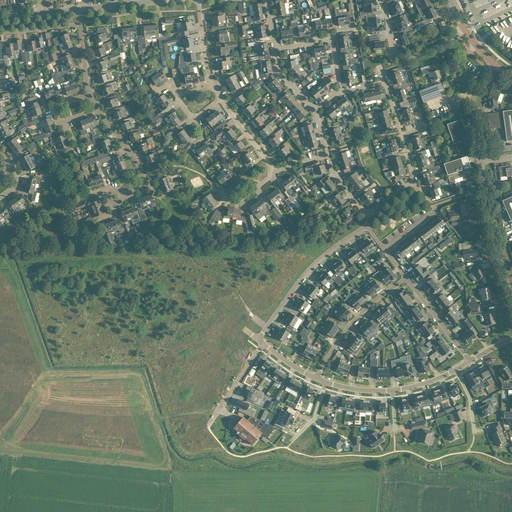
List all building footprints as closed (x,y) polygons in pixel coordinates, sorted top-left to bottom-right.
[(394,4),(389,6),(392,11),(400,7),(398,2),(401,1),(400,0),(395,0),(393,1),(394,4)] [(417,9),(419,13),(425,9),(428,8),(427,6),(430,4),(429,1),(430,1),(429,0),(418,0),(421,5),(420,6),(421,7),(417,9)] [(289,5),(276,7),(278,16),(286,15),(285,9),(289,8),(289,5)] [(376,12),(375,6),(366,7),(367,12),(366,12),(360,12),(360,13),(360,17),(361,17),(365,16),(373,15),(372,12),(376,12)] [(343,17),(342,12),(337,13),(336,10),(336,7),(332,8),(334,16),(337,16),(338,26),(344,25),(343,17)] [(391,11),(394,16),(399,14),(402,12),(400,7),(391,11)] [(436,16),(437,15),(435,12),(434,12),(432,8),(429,10),(428,8),(425,9),(419,13),(421,17),(425,15),(427,20),(417,24),(417,23),(415,24),(417,28),(429,23),(427,21),(430,19),(436,16)] [(213,23),(212,23),(212,29),(217,29),(219,28),(227,28),(226,16),(228,16),(228,17),(238,16),(238,15),(237,11),(228,12),(224,12),(218,13),(219,17),(213,17),(213,23)] [(251,22),(247,22),(248,25),(254,24),(259,23),(258,21),(263,20),(262,14),(254,16),(250,16),(251,22)] [(373,15),(365,16),(366,22),(371,21),(372,26),(381,25),(380,19),(376,19),(376,15),(373,15)] [(309,24),(303,25),(304,28),(305,36),(311,35),(310,32),(313,31),(312,28),(312,23),(311,19),(308,19),(309,24)] [(394,22),(397,27),(405,23),(403,19),(400,20),(394,22)] [(446,33),(446,31),(450,29),(447,23),(445,24),(444,21),(438,24),(438,25),(434,27),(438,35),(443,33),(444,34),(446,33)] [(177,29),(179,35),(176,35),(176,38),(179,37),(188,35),(186,36),(185,31),(192,30),(190,23),(181,24),(182,28),(177,29)] [(397,27),(399,32),(407,28),(405,23),(397,27)] [(429,23),(417,28),(415,29),(416,31),(418,30),(418,29),(419,28),(421,33),(434,28),(431,23),(429,24),(429,23)] [(381,25),(372,26),(371,26),(372,32),(372,35),(378,34),(378,31),(382,31),(381,25)] [(152,39),(150,26),(144,27),(145,39),(152,39)] [(157,26),(150,26),(152,39),(159,38),(157,26)] [(136,28),(129,29),(130,40),(134,39),(134,42),(137,41),(136,28)] [(108,35),(108,34),(106,29),(99,31),(100,35),(95,37),(97,44),(102,42),(107,40),(105,36),(108,35)] [(130,40),(129,29),(122,29),(123,44),(126,44),(126,40),(130,40)] [(221,35),(215,35),(215,42),(220,42),(223,41),(223,42),(224,42),(229,41),(229,37),(227,37),(227,31),(225,31),(220,32),(221,35)] [(247,40),(248,43),(256,42),(255,39),(266,38),(265,31),(254,33),(255,39),(247,40)] [(55,46),(63,43),(70,41),(68,34),(53,39),(55,46)] [(403,46),(409,44),(405,34),(400,36),(403,46)] [(339,37),(340,43),(348,42),(348,39),(350,38),(349,35),(347,35),(347,36),(339,37)] [(39,41),(35,41),(36,51),(44,50),(43,43),(42,38),(39,38),(39,41)] [(192,38),(187,39),(183,40),(180,41),(181,43),(184,43),(185,48),(194,47),(192,38)] [(17,43),(13,43),(14,55),(19,54),(19,53),(22,53),(20,40),(17,40),(17,43)] [(36,51),(35,41),(32,41),(32,44),(28,45),(28,50),(28,52),(33,52),(33,54),(36,54),(36,51)] [(70,41),(63,43),(64,47),(60,48),(61,51),(65,50),(72,47),(70,41)] [(345,48),(346,51),(353,50),(353,47),(352,47),(352,41),(348,42),(340,43),(339,44),(340,47),(341,47),(341,49),(345,48)] [(15,56),(14,55),(13,43),(10,44),(10,47),(6,47),(7,54),(10,54),(10,57),(15,56)] [(107,43),(104,44),(99,46),(100,49),(95,51),(98,57),(106,54),(104,49),(109,48),(107,43)] [(217,55),(217,56),(222,56),(229,55),(229,51),(228,48),(238,47),(238,43),(228,44),(226,44),(221,44),(221,48),(216,48),(216,52),(215,52),(215,55),(216,55),(217,55)] [(120,52),(116,54),(109,56),(110,60),(116,58),(116,59),(121,58),(120,53),(123,53),(122,44),(119,44),(120,48),(120,52)] [(379,44),(369,45),(370,49),(373,48),(373,55),(381,54),(381,53),(384,53),(384,52),(384,49),(383,47),(379,47),(379,44)] [(321,60),(319,48),(314,49),(315,55),(312,55),(313,63),(316,62),(316,61),(321,60)] [(249,61),(252,61),(253,61),(264,59),(264,56),(269,55),(268,49),(257,51),(258,56),(249,58),(249,61)] [(341,55),(342,61),(354,59),(354,56),(353,53),(354,53),(353,50),(346,51),(346,54),(341,55)] [(186,51),(182,52),(179,53),(181,64),(195,61),(194,53),(187,55),(186,51)] [(60,58),(63,65),(72,61),(70,55),(60,58)] [(48,59),(48,65),(52,63),(51,62),(56,60),(58,60),(56,56),(48,59)] [(231,69),(230,65),(229,58),(222,58),(223,62),(218,63),(218,70),(227,69),(231,69)] [(253,63),(261,62),(262,68),(271,67),(270,61),(265,62),(264,59),(253,61),(253,63)] [(286,62),(287,70),(296,65),(295,61),(293,61),(293,59),(288,60),(288,62),(286,62)] [(348,65),(349,68),(357,67),(360,66),(359,64),(359,63),(355,64),(354,59),(342,61),(343,66),(348,65)] [(107,60),(101,62),(97,64),(99,71),(107,68),(105,64),(108,63),(107,60)] [(62,71),(57,73),(56,72),(57,71),(55,67),(53,68),(54,68),(55,72),(57,77),(61,76),(63,75),(66,74),(70,72),(69,69),(75,67),(74,66),(75,66),(74,62),(72,62),(72,61),(63,65),(65,70),(62,71)] [(189,69),(190,71),(190,75),(192,83),(195,83),(196,84),(199,84),(196,72),(194,72),(194,70),(195,69),(195,68),(196,67),(196,64),(189,66),(189,69)] [(287,70),(292,75),(299,69),(296,65),(287,70)] [(420,68),(421,71),(423,75),(432,71),(429,65),(420,68)] [(262,68),(258,69),(259,77),(258,78),(258,79),(250,81),(252,86),(264,81),(267,79),(267,77),(267,74),(272,73),(271,67),(262,68)] [(344,72),(345,78),(353,77),(352,71),(358,70),(357,67),(349,68),(349,71),(344,72)] [(390,74),(391,79),(403,76),(401,70),(402,70),(401,67),(394,69),(395,72),(390,74)] [(299,69),(292,75),(296,79),(299,77),(302,80),(307,75),(304,71),(302,73),(299,69)] [(109,70),(106,71),(102,73),(103,75),(98,77),(100,84),(110,80),(108,77),(111,75),(109,70)] [(242,70),(239,72),(238,73),(244,85),(246,84),(243,78),(246,77),(242,70)] [(423,90),(419,91),(423,103),(427,101),(440,96),(445,94),(441,83),(440,83),(438,79),(440,78),(438,70),(431,73),(433,77),(430,78),(433,86),(423,90)] [(162,71),(157,75),(161,81),(166,77),(162,71)] [(190,75),(190,71),(183,73),(185,81),(180,82),(181,87),(186,86),(189,85),(189,84),(192,83),(190,75)] [(161,81),(157,75),(154,72),(149,75),(148,74),(145,76),(150,83),(153,81),(156,85),(161,81)] [(233,76),(230,77),(226,80),(232,92),(240,88),(233,76)] [(399,83),(400,86),(407,84),(406,81),(405,81),(403,76),(391,79),(393,85),(399,83)] [(328,77),(323,81),(329,88),(334,85),(328,77)] [(79,93),(79,92),(80,91),(75,79),(69,81),(70,84),(74,94),(76,93),(76,94),(79,93)] [(263,86),(269,92),(279,83),(275,79),(271,83),(269,81),(263,86)] [(324,82),(320,85),(325,92),(329,88),(323,81),(324,82)] [(115,82),(111,83),(107,85),(108,88),(102,90),(105,96),(109,95),(114,93),(113,90),(116,89),(114,85),(116,85),(115,82)] [(54,88),(51,89),(53,96),(60,94),(57,87),(56,83),(53,84),(54,88)] [(279,83),(269,92),(275,99),(281,94),(279,91),(283,88),(279,83)] [(315,89),(320,95),(325,92),(320,85),(317,83),(313,86),(315,89)] [(397,97),(405,95),(408,94),(406,88),(409,86),(408,83),(407,84),(400,86),(399,87),(400,90),(396,92),(397,97)] [(74,94),(70,84),(64,87),(67,96),(74,94)] [(315,89),(313,86),(308,89),(316,99),(320,95),(315,89)] [(53,96),(51,89),(47,91),(45,87),(42,88),(44,92),(46,99),(53,96)] [(489,98),(489,100),(490,109),(498,108),(497,101),(498,101),(501,93),(497,91),(492,89),(489,98)] [(243,90),(241,92),(237,95),(239,97),(235,100),(236,102),(235,103),(238,106),(239,105),(239,106),(243,103),(246,101),(243,97),(246,95),(243,90)] [(284,103),(285,102),(292,97),(287,92),(283,96),(282,95),(278,99),(279,100),(280,99),(284,103)] [(370,101),(368,93),(363,94),(364,97),(360,98),(362,105),(366,104),(365,102),(370,101)] [(118,94),(115,96),(110,98),(112,97),(113,100),(107,102),(109,109),(118,105),(117,102),(121,101),(118,94)] [(157,100),(161,105),(166,100),(163,95),(157,100)] [(403,106),(405,105),(411,103),(416,101),(415,97),(406,100),(405,95),(397,97),(399,103),(402,102),(403,106)] [(285,102),(289,107),(296,101),(292,97),(285,102)] [(28,112),(31,111),(31,109),(39,106),(37,102),(33,104),(32,99),(33,99),(33,98),(27,100),(28,102),(26,103),(28,108),(28,112)] [(344,98),(339,101),(345,108),(346,110),(349,113),(353,109),(351,106),(349,104),(348,103),(350,102),(348,99),(346,101),(344,98)] [(164,110),(166,113),(169,111),(167,108),(170,105),(166,100),(161,105),(164,110)] [(289,107),(293,111),(300,105),(296,101),(289,107)] [(339,101),(335,105),(340,111),(342,113),(342,114),(346,110),(345,108),(339,101)] [(243,111),(245,113),(244,114),(246,116),(247,116),(248,117),(254,112),(252,108),(255,106),(253,103),(250,106),(247,108),(243,111)] [(402,111),(404,116),(414,113),(411,103),(405,105),(406,109),(402,111)] [(335,104),(330,108),(331,108),(336,115),(336,114),(340,111),(340,112),(340,111),(335,105),(335,104)] [(293,111),(297,115),(304,109),(300,105),(293,111)] [(31,109),(31,111),(33,115),(30,116),(32,120),(38,118),(37,116),(42,114),(39,106),(31,109)] [(126,111),(124,106),(118,108),(119,111),(113,113),(114,116),(115,120),(116,120),(124,117),(126,116),(125,112),(126,111)] [(271,116),(273,118),(275,117),(267,106),(261,110),(264,113),(268,110),(272,116),(271,116)] [(331,108),(326,112),(328,115),(327,116),(329,119),(331,117),(331,119),(336,115),(331,108)] [(304,109),(297,115),(296,116),(300,120),(299,121),(301,123),(301,122),(305,119),(304,118),(307,114),(308,114),(304,109)] [(376,119),(378,118),(388,115),(387,110),(375,113),(376,119)] [(490,114),(488,116),(490,127),(492,129),(505,127),(507,142),(511,141),(511,110),(503,111),(503,112),(490,114)] [(167,117),(171,122),(177,118),(173,113),(171,114),(169,111),(166,113),(163,115),(165,118),(167,117)] [(215,123),(218,121),(222,118),(217,111),(206,120),(211,126),(215,123)] [(414,113),(404,116),(405,122),(408,121),(410,125),(417,122),(414,113)] [(151,119),(154,123),(161,118),(158,114),(151,119)] [(266,120),(264,117),(262,114),(259,117),(259,116),(251,122),(253,124),(253,125),(254,127),(255,127),(256,128),(259,125),(260,125),(262,123),(266,120)] [(133,117),(129,118),(125,120),(126,123),(121,125),(123,131),(133,127),(131,124),(135,122),(133,117)] [(264,138),(268,135),(270,133),(273,131),(271,128),(269,125),(271,124),(272,124),(277,120),(275,117),(273,118),(266,124),(267,126),(266,128),(266,127),(259,132),(261,135),(260,135),(263,138),(264,138)] [(50,118),(42,121),(45,127),(53,125),(50,118)] [(92,118),(86,120),(89,128),(90,131),(96,128),(95,126),(92,118)] [(177,118),(171,122),(175,127),(181,123),(177,118)] [(0,123),(0,131),(7,127),(6,124),(9,122),(7,119),(0,123)] [(89,128),(86,120),(80,122),(81,125),(78,126),(81,135),(88,133),(86,129),(89,128)] [(449,148),(452,156),(465,152),(470,150),(467,142),(466,140),(468,139),(461,120),(447,124),(448,129),(454,146),(449,148)] [(213,130),(215,131),(226,123),(225,121),(213,130)] [(329,130),(331,136),(338,134),(341,133),(339,124),(339,122),(333,123),(334,126),(332,126),(333,129),(329,130)] [(303,127),(305,132),(313,130),(311,124),(308,125),(307,123),(304,124),(305,126),(303,127)] [(53,125),(45,127),(47,134),(55,131),(53,125)] [(7,127),(0,131),(3,138),(7,135),(9,135),(10,136),(11,136),(11,135),(12,135),(13,135),(13,134),(14,134),(14,133),(14,132),(15,132),(14,132),(13,129),(9,131),(7,127)] [(142,128),(138,129),(133,131),(134,133),(129,135),(132,142),(141,138),(140,135),(144,133),(142,128)] [(231,129),(226,133),(225,130),(223,131),(221,128),(212,135),(216,141),(221,137),(224,141),(226,144),(236,136),(235,135),(236,134),(234,132),(233,132),(231,129)] [(307,137),(307,138),(315,135),(314,129),(313,130),(305,132),(306,132),(307,137)] [(164,136),(166,139),(171,135),(174,132),(172,130),(169,133),(164,136)] [(181,140),(187,135),(183,130),(177,135),(174,137),(178,142),(181,140)] [(338,134),(331,136),(332,142),(334,141),(335,144),(337,143),(337,144),(342,143),(344,142),(343,138),(347,137),(346,131),(341,133),(338,134)] [(277,132),(276,133),(272,136),(274,138),(269,142),(274,148),(281,142),(278,139),(281,137),(277,132)] [(411,139),(413,145),(424,141),(423,138),(420,139),(419,137),(422,136),(421,133),(412,135),(412,136),(413,135),(414,138),(411,139)] [(56,140),(58,144),(66,141),(64,135),(58,137),(58,135),(52,137),(53,141),(56,140)] [(187,135),(181,140),(185,145),(191,140),(187,135)] [(8,143),(12,149),(19,144),(16,141),(19,139),(17,136),(8,143)] [(386,148),(389,147),(397,145),(395,139),(391,140),(390,137),(384,139),(386,148)] [(142,144),(138,146),(140,153),(145,151),(149,149),(148,145),(152,144),(150,138),(142,141),(143,144),(142,144)] [(108,139),(97,143),(99,149),(110,145),(108,139)] [(316,140),(308,143),(310,148),(311,148),(312,150),(315,149),(315,147),(318,146),(316,140)] [(66,141),(58,144),(55,145),(56,149),(56,148),(57,151),(59,154),(62,153),(70,150),(69,150),(68,150),(67,147),(68,147),(66,141)] [(232,152),(232,151),(234,154),(237,152),(238,152),(244,147),(240,142),(236,144),(234,141),(227,146),(232,152)] [(424,141),(413,145),(415,151),(423,148),(422,145),(425,144),(424,141)] [(286,142),(284,144),(280,147),(282,149),(278,153),(282,159),(290,153),(287,149),(290,147),(286,142)] [(37,143),(32,147),(28,149),(30,152),(34,149),(38,145),(37,143)] [(19,144),(12,149),(16,155),(26,147),(24,145),(21,147),(19,144)] [(165,146),(164,147),(157,149),(158,153),(159,153),(168,150),(172,148),(170,144),(165,146)] [(211,155),(216,152),(212,146),(209,148),(206,144),(201,148),(208,157),(208,158),(211,155)] [(95,162),(99,160),(108,157),(107,157),(106,153),(112,151),(110,145),(99,149),(101,155),(85,160),(84,160),(80,168),(83,166),(95,162)] [(384,157),(388,156),(395,154),(394,151),(398,150),(398,148),(398,146),(397,146),(397,145),(389,147),(391,152),(384,154),(384,157)] [(201,148),(196,152),(198,154),(195,156),(199,162),(202,160),(203,161),(208,157),(201,148)] [(148,163),(156,160),(161,159),(159,153),(158,153),(157,149),(152,151),(153,154),(146,157),(148,163)] [(416,157),(418,163),(428,159),(425,150),(419,152),(420,155),(416,157)] [(338,154),(339,160),(346,158),(347,158),(346,152),(338,154)] [(20,159),(24,165),(31,161),(29,158),(33,156),(31,153),(20,159)] [(245,155),(242,157),(246,162),(244,164),(246,166),(247,167),(249,166),(248,164),(254,160),(253,159),(254,158),(252,155),(251,156),(248,153),(245,155)] [(111,162),(113,162),(114,165),(123,161),(121,155),(109,160),(109,161),(110,162),(111,162)] [(392,165),(393,164),(401,162),(400,158),(399,158),(399,156),(394,158),(390,159),(392,165)] [(338,160),(340,165),(351,162),(349,157),(347,158),(346,158),(339,160),(338,160)] [(444,164),(447,175),(450,184),(454,183),(455,184),(464,180),(465,181),(472,179),(473,178),(473,177),(474,177),(474,176),(473,175),(472,172),(472,173),(466,157),(444,164)] [(427,166),(428,169),(434,167),(433,164),(430,164),(428,159),(418,163),(420,168),(427,166)] [(31,161),(24,165),(27,171),(38,166),(36,163),(33,165),(31,161)] [(123,161),(114,165),(116,170),(112,171),(114,176),(121,174),(120,171),(126,169),(123,161)] [(319,161),(303,166),(302,166),(304,172),(313,170),(316,169),(318,175),(326,173),(324,165),(320,166),(319,161)] [(351,162),(340,165),(341,171),(349,168),(352,167),(351,162)] [(421,174),(423,180),(434,176),(433,174),(434,173),(433,171),(439,168),(442,167),(442,164),(441,162),(440,163),(440,165),(438,165),(434,167),(428,169),(429,172),(421,174)] [(499,167),(500,177),(507,176),(507,177),(511,177),(511,167),(508,168),(508,165),(499,167)] [(403,174),(404,173),(404,171),(403,170),(403,171),(402,168),(395,170),(384,173),(385,176),(388,180),(392,176),(391,172),(394,172),(396,179),(395,180),(396,182),(400,179),(399,177),(398,175),(403,174)] [(227,171),(221,175),(226,181),(231,177),(228,173),(227,171)] [(213,174),(211,176),(217,184),(219,182),(221,185),(223,183),(224,184),(226,182),(226,181),(221,175),(220,172),(215,176),(213,174)] [(346,179),(350,183),(356,178),(353,174),(346,179)] [(97,185),(94,178),(91,179),(89,175),(86,176),(88,180),(91,188),(97,185)] [(104,183),(101,175),(94,178),(97,185),(104,183)] [(28,179),(27,185),(35,188),(36,184),(39,185),(41,178),(34,176),(33,180),(28,179)] [(287,180),(292,186),(295,191),(299,188),(298,187),(300,186),(292,176),(287,180)] [(433,183),(434,186),(440,184),(439,181),(436,182),(434,176),(423,180),(425,186),(433,183)] [(159,180),(162,187),(173,183),(171,178),(169,179),(168,177),(159,180)] [(353,188),(354,187),(360,182),(356,178),(350,183),(353,188)] [(323,179),(319,182),(317,183),(321,188),(324,186),(329,192),(335,187),(329,179),(325,182),(323,179)] [(290,188),(292,186),(287,180),(281,184),(286,191),(290,188)] [(354,187),(358,191),(364,186),(361,181),(360,182),(354,187)] [(440,184),(434,186),(435,189),(430,191),(432,198),(439,196),(437,189),(438,188),(446,186),(446,187),(449,186),(447,182),(446,182),(440,184)] [(173,183),(162,187),(164,193),(173,190),(172,187),(174,186),(173,183)] [(35,188),(27,185),(25,192),(33,194),(31,199),(33,201),(35,202),(37,192),(34,191),(35,188)] [(302,188),(306,194),(308,196),(312,193),(309,189),(307,190),(304,186),(302,188)] [(363,201),(364,202),(371,196),(373,195),(374,194),(371,189),(369,187),(363,191),(365,194),(360,197),(362,199),(363,201)] [(275,191),(272,193),(277,200),(280,198),(282,201),(285,199),(283,197),(276,188),(274,190),(275,191)] [(377,191),(379,193),(382,197),(386,194),(383,190),(381,188),(377,191)] [(204,202),(206,205),(213,199),(211,197),(212,196),(210,193),(201,201),(203,203),(204,202)] [(277,200),(272,193),(269,195),(268,194),(266,196),(273,205),(276,203),(275,202),(277,200)] [(332,194),(328,197),(327,198),(330,202),(332,200),(334,202),(333,203),(337,208),(346,201),(342,196),(341,197),(338,193),(335,196),(332,194)] [(20,195),(14,199),(19,206),(22,204),(24,207),(27,205),(20,195)] [(155,207),(153,200),(151,195),(144,197),(147,206),(151,204),(152,208),(155,207)] [(371,196),(364,202),(365,202),(364,202),(366,204),(368,206),(376,199),(373,195),(371,196)] [(288,198),(295,207),(299,212),(300,210),(301,210),(299,207),(300,206),(295,199),(293,199),(291,196),(288,198)] [(511,196),(503,201),(511,222),(511,221),(511,196)] [(138,200),(139,205),(141,210),(144,209),(145,210),(148,208),(147,206),(144,197),(138,200)] [(291,210),(295,207),(288,198),(285,201),(291,210)] [(15,213),(13,215),(21,225),(23,224),(16,213),(18,211),(21,209),(19,206),(14,199),(9,203),(15,213)] [(213,199),(206,205),(203,207),(206,210),(207,208),(210,213),(215,209),(213,207),(218,204),(216,201),(215,202),(213,199)] [(261,200),(255,204),(264,215),(267,213),(266,212),(269,210),(266,207),(261,200)] [(91,206),(92,210),(101,207),(99,201),(88,204),(87,202),(75,206),(76,210),(83,207),(87,206),(88,207),(91,206)] [(460,204),(461,213),(448,214),(449,221),(460,220),(459,216),(471,215),(470,203),(460,204)] [(264,215),(255,204),(250,208),(255,215),(258,219),(260,217),(261,218),(264,215)] [(0,209),(0,213),(3,218),(5,221),(8,219),(10,217),(14,223),(15,222),(19,227),(21,225),(13,215),(11,216),(4,207),(0,209)] [(34,209),(37,214),(39,216),(42,215),(36,207),(34,209)] [(101,207),(92,210),(94,214),(91,215),(92,218),(103,214),(101,207)] [(275,207),(272,210),(280,220),(283,218),(282,216),(275,207)] [(134,208),(128,210),(131,218),(134,217),(135,219),(138,218),(134,208)] [(229,217),(233,217),(234,209),(228,208),(228,213),(224,212),(224,217),(224,218),(229,219),(229,217)] [(342,218),(346,224),(357,215),(353,210),(351,211),(348,208),(343,212),(340,214),(342,217),(342,218)] [(216,209),(210,220),(210,221),(209,222),(212,224),(214,220),(219,211),(216,209)] [(234,209),(233,217),(237,218),(236,220),(242,221),(243,217),(240,216),(241,210),(234,209)] [(131,220),(131,218),(128,210),(121,212),(125,223),(131,220)] [(280,220),(272,210),(269,212),(273,218),(276,221),(276,220),(278,223),(280,221),(280,220)] [(195,215),(200,221),(203,219),(198,212),(195,215)] [(249,222),(252,233),(253,234),(254,240),(257,239),(256,236),(254,230),(255,229),(251,215),(247,216),(249,222)] [(439,216),(434,219),(441,228),(445,225),(439,216)] [(315,217),(312,220),(317,226),(320,223),(315,217)] [(434,219),(430,223),(437,231),(441,228),(434,219)] [(111,222),(114,231),(116,235),(122,233),(122,235),(125,241),(126,240),(127,243),(129,243),(128,239),(126,233),(123,227),(122,222),(118,223),(117,220),(116,221),(115,220),(111,222)] [(105,234),(107,241),(110,239),(110,237),(112,236),(111,233),(114,231),(111,222),(106,223),(106,224),(105,225),(108,233),(105,234)] [(462,228),(469,238),(477,232),(469,222),(462,228)] [(430,223),(426,226),(432,235),(437,231),(430,223)] [(448,224),(446,226),(451,232),(453,234),(455,232),(448,224)] [(322,233),(327,229),(323,225),(319,228),(322,233)] [(426,226),(422,229),(428,238),(432,235),(426,226)] [(137,235),(137,236),(138,239),(148,235),(146,229),(145,229),(141,233),(137,235)] [(428,238),(422,229),(417,233),(424,241),(428,238)] [(411,238),(418,246),(422,243),(416,234),(411,238)] [(411,238),(407,241),(414,249),(418,246),(411,238)] [(449,238),(442,243),(445,246),(451,241),(449,238)] [(111,239),(110,239),(107,241),(109,247),(110,249),(116,247),(115,244),(113,244),(111,239)] [(368,240),(364,243),(370,251),(374,247),(368,240)] [(409,253),(414,249),(407,241),(403,244),(409,253)] [(362,249),(359,251),(365,258),(367,256),(365,254),(370,251),(364,243),(359,246),(362,249)] [(474,250),(474,249),(468,249),(467,243),(462,243),(464,258),(469,258),(473,258),(473,257),(478,257),(477,250),(474,250)] [(398,247),(405,256),(409,253),(403,244),(398,247)] [(394,251),(401,259),(405,256),(398,247),(394,251)] [(449,249),(444,253),(450,263),(455,260),(449,249)] [(354,250),(349,253),(355,260),(357,263),(362,260),(360,257),(354,250)] [(349,253),(345,256),(351,264),(355,260),(349,253)] [(414,276),(429,265),(423,257),(414,264),(413,266),(412,266),(413,267),(413,266),(414,265),(416,267),(411,271),(415,276),(414,276)] [(339,260),(335,263),(341,271),(346,267),(339,260)] [(335,263),(331,266),(336,273),(334,275),(336,278),(339,276),(340,277),(344,274),(343,273),(341,271),(335,263)] [(475,268),(471,271),(474,275),(473,275),(476,280),(477,279),(478,280),(485,275),(481,269),(482,268),(479,264),(475,267),(475,268)] [(429,265),(414,276),(417,281),(418,280),(419,281),(430,272),(428,270),(427,271),(425,268),(429,265)] [(384,267),(382,269),(391,280),(392,280),(395,278),(395,277),(396,277),(389,267),(386,269),(384,267)] [(377,272),(374,275),(378,280),(380,278),(385,284),(390,280),(391,280),(382,269),(384,272),(381,274),(379,272),(378,272),(377,272)] [(325,271),(321,275),(328,282),(332,278),(325,271)] [(427,290),(435,283),(432,279),(435,277),(432,274),(430,276),(423,281),(425,284),(423,285),(425,288),(424,288),(425,289),(426,291),(427,290)] [(328,282),(321,275),(317,279),(324,286),(328,282)] [(371,281),(368,283),(375,292),(380,288),(375,282),(378,280),(374,275),(369,278),(371,281)] [(457,278),(454,281),(459,287),(463,285),(457,278)] [(375,292),(368,283),(365,286),(363,283),(358,288),(363,293),(366,291),(370,296),(375,292)] [(439,288),(435,283),(427,290),(426,291),(427,292),(428,293),(429,292),(431,295),(433,293),(435,296),(444,288),(441,285),(439,288)] [(312,284),(309,289),(316,295),(320,290),(312,284)] [(479,294),(480,293),(482,301),(492,299),(491,294),(491,295),(489,287),(479,289),(479,294)] [(316,295),(309,289),(305,293),(313,299),(316,295)] [(438,304),(447,298),(444,294),(445,293),(443,290),(439,294),(440,295),(434,300),(435,300),(434,301),(436,303),(437,303),(438,304)] [(404,291),(403,291),(395,297),(397,301),(395,303),(396,305),(399,303),(408,296),(404,291)] [(352,295),(353,296),(360,304),(365,300),(359,293),(355,296),(354,294),(352,295)] [(360,304),(353,296),(348,300),(347,300),(344,302),(351,309),(353,307),(355,309),(356,308),(357,309),(359,307),(358,306),(360,304)] [(399,303),(402,307),(400,308),(402,311),(406,308),(405,306),(411,302),(410,301),(411,300),(409,297),(408,298),(407,297),(408,296),(399,303)] [(301,298),(298,303),(306,308),(309,304),(301,298)] [(450,301),(447,298),(438,304),(440,306),(439,307),(441,309),(441,308),(442,309),(448,305),(449,306),(453,303),(451,300),(450,301)] [(306,308),(298,303),(295,307),(303,313),(306,308)] [(342,306),(338,310),(347,318),(347,317),(348,317),(351,315),(350,314),(351,313),(345,307),(346,306),(343,303),(341,305),(342,306)] [(407,313),(410,318),(419,311),(419,310),(417,307),(416,307),(416,306),(413,308),(411,305),(403,312),(405,315),(407,313)] [(447,320),(448,320),(456,314),(459,312),(453,305),(444,311),(446,314),(444,316),(445,318),(447,320)] [(379,309),(377,311),(385,319),(390,315),(392,318),(394,315),(391,311),(390,313),(384,306),(380,309),(379,309)] [(480,313),(480,310),(479,306),(468,307),(469,314),(480,313)] [(485,321),(486,326),(496,324),(494,315),(495,315),(493,309),(483,311),(484,315),(483,315),(484,321),(485,321)] [(347,318),(338,310),(335,314),(334,313),(331,316),(336,320),(338,318),(343,322),(347,318)] [(385,319),(377,311),(375,312),(376,313),(373,315),(378,321),(376,322),(379,324),(380,323),(380,324),(383,321),(388,328),(390,326),(385,319)] [(419,311),(410,318),(414,322),(413,323),(414,326),(420,321),(419,319),(423,316),(422,315),(423,315),(421,312),(420,312),(419,311)] [(290,313),(288,318),(296,323),(299,325),(302,320),(299,318),(290,313)] [(456,314),(448,320),(448,321),(449,323),(450,323),(452,325),(456,322),(458,324),(465,319),(463,317),(459,317),(456,314)] [(328,322),(326,326),(336,333),(338,330),(337,329),(339,327),(332,323),(335,320),(329,316),(326,320),(328,322)] [(288,318),(285,322),(293,327),(296,323),(288,318)] [(466,341),(468,344),(476,337),(473,333),(476,331),(472,327),(466,319),(461,323),(467,331),(468,332),(462,336),(464,339),(463,339),(465,342),(466,341)] [(363,324),(373,335),(374,334),(371,332),(374,330),(376,332),(380,328),(375,323),(372,325),(368,320),(366,321),(366,320),(363,323),(364,323),(363,324)] [(419,328),(422,333),(431,326),(429,324),(428,324),(427,322),(423,325),(422,323),(416,327),(418,329),(419,328)] [(373,335),(363,324),(362,325),(361,325),(359,327),(360,328),(359,329),(364,334),(363,335),(368,340),(373,335)] [(317,333),(320,334),(324,337),(326,334),(332,338),(333,336),(334,336),(336,333),(326,326),(322,331),(320,329),(317,333)] [(431,326),(422,333),(426,338),(427,337),(429,340),(433,337),(431,334),(434,332),(432,329),(433,329),(431,326)] [(281,328),(278,333),(287,338),(290,333),(281,328)] [(287,338),(278,333),(276,337),(284,342),(287,338)] [(353,333),(349,339),(358,346),(361,342),(362,342),(364,340),(357,335),(356,336),(353,333)] [(434,338),(426,344),(429,348),(434,344),(438,350),(445,345),(440,339),(437,341),(434,338)] [(358,346),(349,339),(348,340),(347,341),(345,344),(349,347),(347,350),(353,353),(358,346)] [(404,342),(410,356),(417,354),(411,340),(404,342)] [(308,343),(302,355),(307,357),(313,346),(308,343)] [(419,345),(416,347),(421,358),(423,358),(426,355),(423,350),(421,348),(419,345)] [(438,350),(429,357),(432,361),(439,355),(443,360),(448,356),(446,354),(449,352),(449,351),(445,345),(438,350)] [(313,346),(307,357),(312,360),(318,349),(313,346)] [(400,357),(405,376),(406,376),(407,377),(410,376),(410,375),(411,375),(411,374),(412,374),(411,369),(415,368),(409,355),(406,356),(407,360),(401,362),(400,357)] [(395,360),(391,361),(392,373),(396,372),(398,378),(405,376),(400,357),(401,362),(396,364),(395,360)] [(425,359),(416,363),(421,373),(428,370),(428,369),(430,368),(427,360),(426,361),(425,359)] [(266,361),(259,370),(266,376),(269,371),(267,369),(271,364),(269,363),(269,362),(267,361),(266,361)] [(336,371),(341,373),(345,363),(340,361),(336,371)] [(345,363),(341,373),(346,376),(351,366),(345,363)] [(479,367),(478,368),(482,376),(479,377),(485,387),(485,388),(490,385),(485,378),(490,375),(488,371),(487,372),(483,365),(482,366),(481,365),(479,367)] [(511,376),(511,374),(507,366),(505,367),(504,367),(501,369),(501,370),(499,371),(505,379),(503,381),(503,384),(502,384),(502,388),(511,388),(511,384),(508,384),(506,381),(511,376)] [(273,373),(270,378),(275,381),(282,371),(280,370),(279,370),(276,368),(273,373)] [(282,371),(275,381),(280,384),(281,382),(285,377),(286,375),(283,373),(284,373),(282,371)] [(466,376),(472,387),(476,384),(477,386),(479,385),(482,389),(485,387),(479,377),(479,376),(476,378),(472,372),(469,374),(469,373),(466,375),(466,376)] [(247,377),(242,383),(246,385),(250,379),(247,377)] [(287,386),(286,387),(292,390),(297,381),(295,379),(295,380),(292,378),(290,381),(287,386)] [(297,381),(292,390),(297,393),(298,392),(301,386),(302,384),(299,382),(297,381)] [(450,385),(448,386),(450,390),(453,395),(454,397),(459,395),(454,384),(453,384),(452,384),(450,385)] [(304,396),(303,398),(309,400),(313,389),(313,388),(311,387),(310,388),(308,387),(306,390),(304,396)] [(245,388),(242,394),(248,397),(247,398),(253,401),(255,396),(261,399),(264,394),(252,388),(250,391),(245,388)] [(439,390),(436,391),(441,402),(449,399),(446,391),(443,392),(442,389),(439,390)] [(434,392),(431,393),(432,396),(434,402),(439,399),(440,402),(441,402),(436,391),(434,392)] [(330,395),(327,407),(333,409),(333,406),(336,407),(338,401),(335,401),(336,397),(333,396),(334,396),(331,395),(330,395)] [(422,396),(419,396),(423,408),(428,406),(426,398),(425,395),(422,396)] [(414,401),(412,402),(414,409),(422,407),(422,408),(423,408),(419,396),(417,397),(414,398),(414,401)] [(494,396),(482,401),(484,406),(480,408),(482,413),(481,413),(482,414),(483,418),(486,416),(488,415),(488,414),(493,412),(491,408),(494,406),(493,404),(496,402),(494,396)] [(339,403),(338,409),(346,411),(348,399),(346,399),(342,398),(341,404),(339,403)] [(238,399),(235,405),(240,407),(238,410),(252,417),(255,411),(247,408),(249,403),(244,401),(244,402),(238,399)] [(348,399),(346,411),(356,412),(356,406),(357,406),(357,404),(354,403),(354,400),(351,400),(351,399),(348,399)] [(402,400),(401,400),(403,410),(409,409),(409,412),(412,412),(411,406),(408,406),(407,399),(405,400),(405,399),(402,400)] [(366,401),(365,413),(366,412),(374,413),(375,405),(372,405),(372,402),(368,402),(368,401),(366,401)] [(379,408),(376,409),(376,415),(385,414),(385,402),(384,402),(381,402),(379,402),(379,408)] [(283,417),(293,422),(294,419),(293,419),(295,415),(294,415),(296,411),(288,408),(286,411),(283,417)] [(460,410),(453,413),(457,422),(464,419),(460,410)] [(267,438),(275,428),(267,424),(264,423),(250,416),(247,420),(244,418),(241,421),(240,421),(233,429),(237,432),(238,430),(242,433),(239,436),(244,440),(245,439),(252,445),(262,433),(267,438)] [(293,422),(283,417),(280,423),(276,421),(274,425),(283,429),(284,426),(289,428),(291,424),(292,425),(293,422)] [(334,424),(323,420),(321,426),(332,430),(334,424)] [(498,446),(502,444),(502,442),(505,441),(501,432),(500,429),(498,424),(492,427),(495,432),(493,433),(492,433),(493,435),(492,436),(496,443),(497,443),(498,446)] [(455,425),(445,429),(450,441),(459,437),(457,432),(458,431),(455,425)] [(418,442),(428,445),(430,436),(431,436),(432,432),(422,429),(418,442)] [(372,448),(384,440),(379,433),(378,434),(375,431),(369,436),(371,439),(368,442),(372,448)] [(330,444),(338,450),(343,443),(346,440),(338,434),(330,444)]
